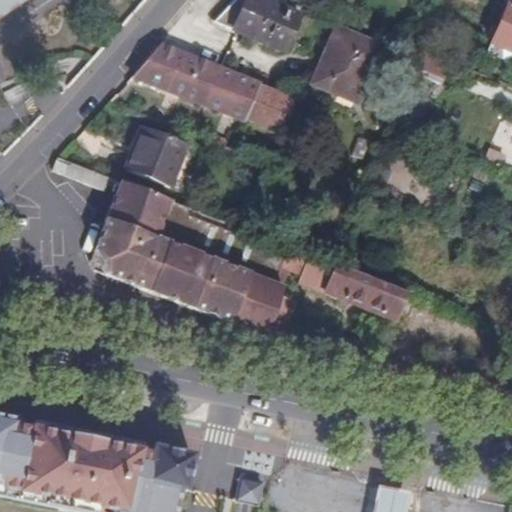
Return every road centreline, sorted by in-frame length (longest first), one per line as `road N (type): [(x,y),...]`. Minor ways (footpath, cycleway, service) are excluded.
road 1 (tertiary): [(0,349),(511,449)]
road 2 (tertiary): [(0,184),(166,0)]
